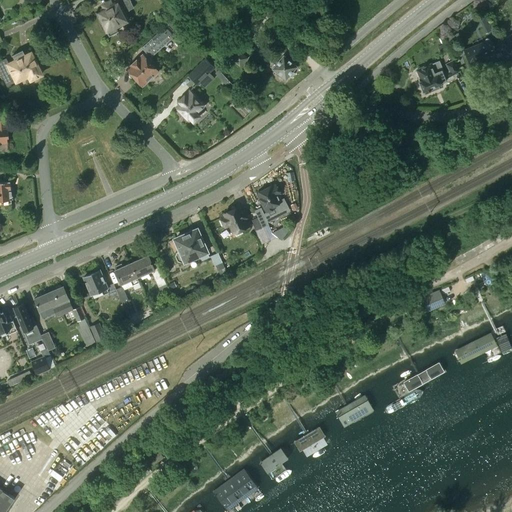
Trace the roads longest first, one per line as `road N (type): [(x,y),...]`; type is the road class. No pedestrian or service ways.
road 1 (residential): [(206,370),(343,329),(511,241)]
road 2 (track): [(343,329),(342,345),(177,455),(113,511)]
road 3 (residential): [(0,290),(145,229),(262,166)]
road 4 (residential): [(50,230),(174,175),(102,93)]
road 5 (unclassified): [(296,142),(339,111),(456,114),(511,94)]
road 6 (secondary): [(53,247),(171,198),(253,149)]
road 7 (unclassified): [(50,511),(206,370)]
road 8 (secondary): [(285,127),(440,0)]
road 9 (residential): [(50,230),(40,137),(102,93)]
